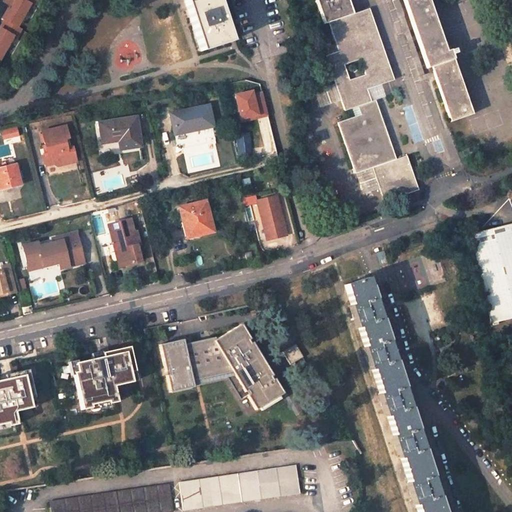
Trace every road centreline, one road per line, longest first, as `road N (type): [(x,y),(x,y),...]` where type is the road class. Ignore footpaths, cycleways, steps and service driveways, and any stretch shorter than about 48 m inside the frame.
road 1 (residential): [(0,339),(310,262),(471,184)]
road 2 (unknown): [(344,319),(407,511)]
road 3 (residential): [(0,229),(180,182)]
road 4 (residential): [(74,0),(32,85),(17,104),(0,108)]
